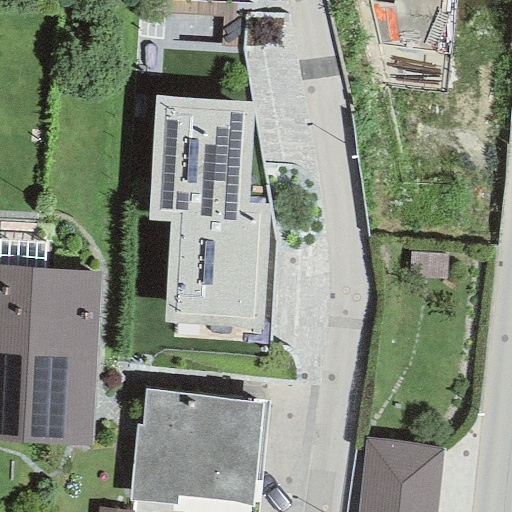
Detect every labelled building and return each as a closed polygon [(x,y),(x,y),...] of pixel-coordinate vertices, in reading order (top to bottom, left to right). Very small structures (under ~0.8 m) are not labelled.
[(456,0),(365,0),(382,85),(443,92),(456,0)] [(146,218),(146,220),(168,221),(248,226),(249,204),(255,102),(153,96),(146,218)] [(268,205),(249,204),(248,226),(168,221),(162,325),(261,330),(268,205)] [(0,441),(90,446),(100,272),(0,266),(0,441)] [(141,426),(135,426),(135,428),(127,502),(175,507),(176,498),(251,506),(262,403),(145,390),(141,426)] [(434,511),(441,446),(362,437),(354,511),(434,511)]
